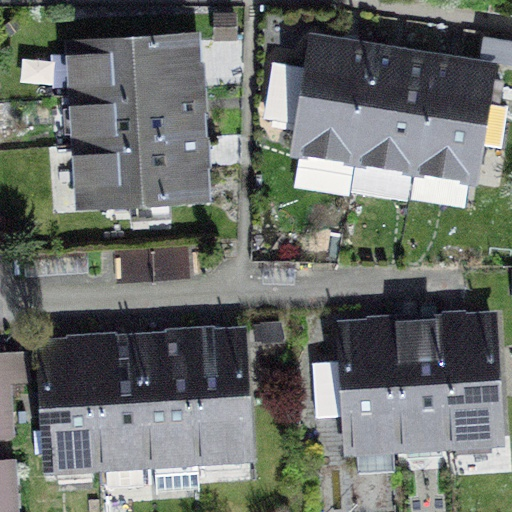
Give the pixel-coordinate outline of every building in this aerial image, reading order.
[(75,43),(78,94),(193,87),(190,37),(75,43)] [(300,123),(297,145),(356,154),(372,55),(313,45),(309,69),(273,63),(266,111),(271,118),(300,123)] [(351,189),(406,198),(414,163),(429,64),(372,55),(356,154),(351,189)] [(484,102),(489,73),(429,64),(414,163),(473,173),(477,144),(500,147),(507,106),(484,102)] [(78,94),(81,144),(196,137),(193,87),(78,94)] [(84,204),(200,197),(196,137),(81,144),(84,204)] [(499,436),(492,321),(441,324),(448,439),(499,436)] [(392,327),(399,442),(448,439),(441,324),(392,327)] [(346,415),(348,445),(399,442),(392,327),(340,330),(342,361),(313,362),(316,416),(346,415)] [(248,452),(241,336),(190,339),(197,455),(248,452)] [(150,490),(199,487),(197,455),(190,339),(141,342),(148,458),(150,490)] [(142,482),(141,459),(148,458),(141,342),(91,345),(99,461),(106,461),(108,485),(142,482)] [(40,349),(47,464),(99,461),(91,345),(40,349)] [(0,354),(0,436),(10,436),(6,382),(25,381),(24,353),(0,354)] [(0,461),(0,511),(14,511),(11,461),(0,461)]
